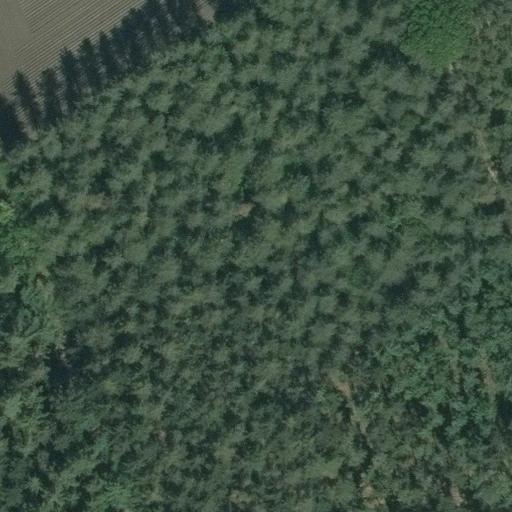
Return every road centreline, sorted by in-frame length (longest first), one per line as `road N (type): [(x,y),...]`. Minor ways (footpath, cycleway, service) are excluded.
road 1 (track): [(132,511),(0,200)]
road 2 (track): [(511,230),(470,154),(409,0)]
